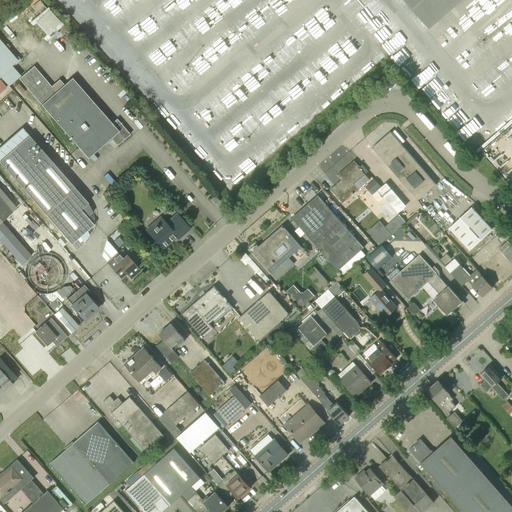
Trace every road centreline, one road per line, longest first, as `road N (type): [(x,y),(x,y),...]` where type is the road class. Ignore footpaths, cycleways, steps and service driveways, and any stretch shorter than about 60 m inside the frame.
road 1 (unclassified): [(0,432),(380,99),(406,104),(511,213)]
road 2 (tertiary): [(267,511),(511,296)]
road 3 (unknown): [(228,232),(76,69),(49,55)]
